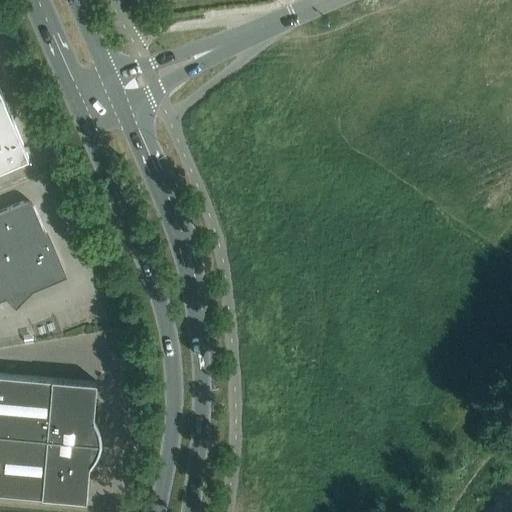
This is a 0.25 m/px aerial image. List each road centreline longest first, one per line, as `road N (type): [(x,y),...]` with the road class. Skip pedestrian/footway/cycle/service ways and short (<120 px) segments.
road 1 (secondary): [(189,511),(201,380),(194,316),(180,255),(115,91)]
road 2 (secondary): [(77,108),(164,320),(171,443),(156,511)]
road 3 (unclassified): [(115,91),(328,0)]
